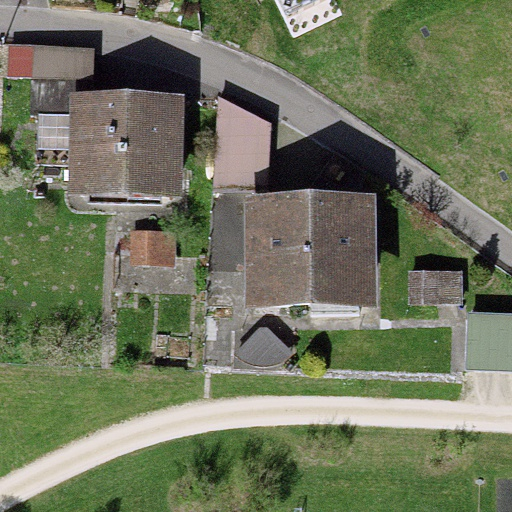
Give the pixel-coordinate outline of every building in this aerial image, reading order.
[(87,87),(88,55),(9,53),(8,85),(87,87)] [(180,101),(70,101),(70,205),(180,206),(180,101)] [(211,193),(264,192),(264,131),(214,106),(211,193)] [(374,201),(246,206),(250,322),(377,317),(374,201)] [(457,278),(406,279),(407,312),(458,310),(457,278)]
